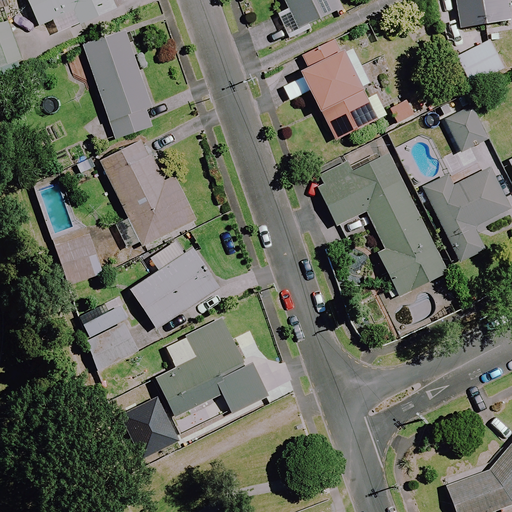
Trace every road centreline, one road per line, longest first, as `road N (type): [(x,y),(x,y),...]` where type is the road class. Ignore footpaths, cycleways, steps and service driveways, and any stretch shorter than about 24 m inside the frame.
road 1 (residential): [(199,0),(346,418)]
road 2 (residential): [(346,418),(511,342)]
